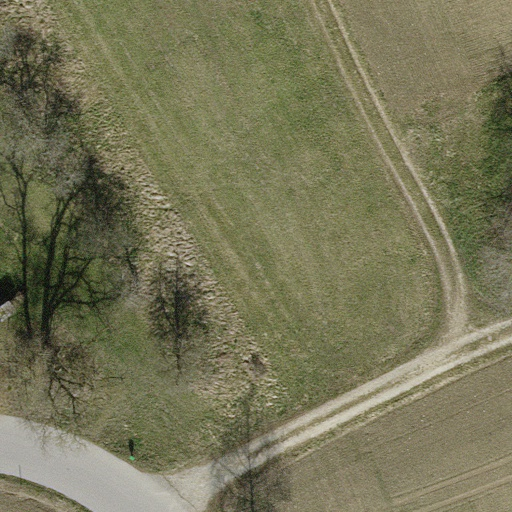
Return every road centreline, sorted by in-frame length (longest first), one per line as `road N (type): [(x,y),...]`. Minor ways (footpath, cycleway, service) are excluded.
road 1 (track): [(324,0),(454,266),(458,317),(445,367)]
road 2 (track): [(167,511),(245,458),(511,337)]
road 3 (tertiary): [(147,511),(104,477),(31,449),(0,447)]
